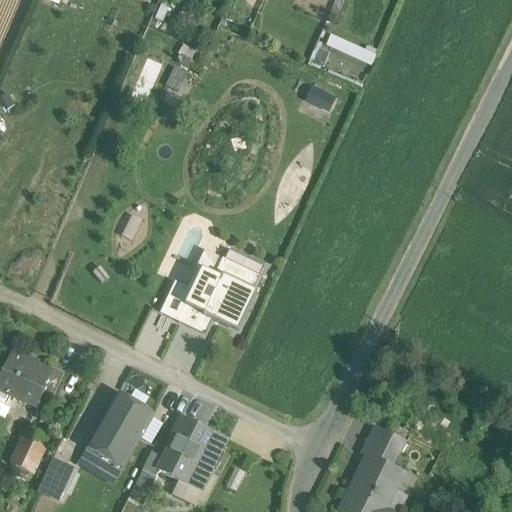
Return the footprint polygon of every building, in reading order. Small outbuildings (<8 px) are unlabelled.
[(329,38),(325,50),(372,63),(375,52),(329,38)] [(195,53),(182,47),(178,56),(180,57),(191,62),(195,53)] [(178,63),(157,105),(178,116),(203,69),(191,62),(180,57),(177,63),(178,63)] [(313,86),(304,103),(328,117),(338,99),(313,86)] [(256,281),(222,266),(224,262),(221,261),(204,298),(199,309),(203,311),(205,312),(222,278),(254,293),(260,279),(257,278),(256,281)] [(257,278),(224,262),(222,266),(256,281),(257,278)] [(193,282),(177,276),(170,293),(187,300),(193,282)] [(254,293),(222,278),(205,312),(215,317),(217,313),(224,317),(222,320),(237,327),(254,293)] [(204,298),(193,292),(177,325),(179,325),(180,324),(193,331),(203,311),(199,309),(204,298)] [(224,317),(217,313),(215,317),(205,312),(202,318),(237,335),(257,294),(254,293),(237,327),(222,320),(224,317)] [(50,374),(11,356),(0,380),(0,408),(5,410),(11,397),(36,410),(44,392),(43,391),(51,374),(50,374)] [(63,375),(52,369),(50,374),(51,374),(43,391),(44,392),(45,393),(53,396),(63,375)] [(117,396),(85,450),(121,471),(153,417),(117,396)] [(210,434),(180,419),(171,437),(174,439),(157,472),(184,485),(210,434)] [(407,444),(375,429),(362,454),(367,457),(403,474),(408,464),(399,460),(407,444)] [(47,443),(25,432),(12,460),(34,471),(47,443)] [(227,442),(210,434),(184,485),(201,494),(227,442)] [(359,486),(388,500),(400,475),(405,478),(406,476),(403,474),(367,457),(354,483),(359,486)] [(142,472),(128,499),(143,507),(156,480),(142,472)] [(388,500),(359,486),(346,511),(342,511),(340,510),(338,511),(386,511),(383,510),(388,500)] [(117,511),(120,507),(112,503),(108,509),(113,511),(117,511)]
